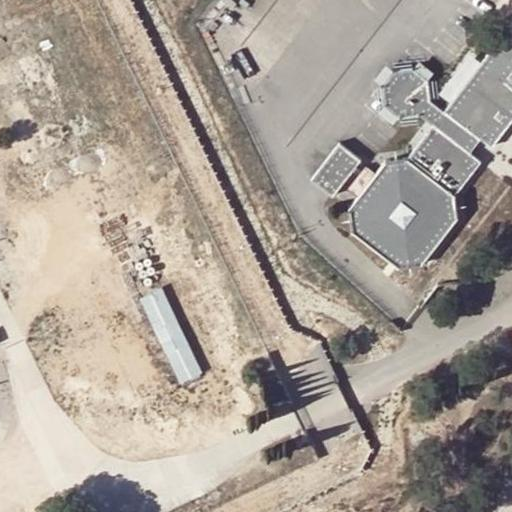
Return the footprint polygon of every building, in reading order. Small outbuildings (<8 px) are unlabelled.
[(353,228),(399,268),(426,266),(466,221),(465,192),(511,133),(511,17),(446,106),(433,124),(411,155),(384,157),(378,165),(351,204),(353,228)] [(420,114),(433,124),(446,106),(429,93),(430,75),(414,64),(394,65),(381,82),(384,105),(401,115),(420,114)] [(319,181),(338,195),(366,156),(346,142),(319,181)] [(338,195),(351,204),(378,165),(366,156),(338,195)] [(184,380),(205,370),(166,285),(145,294),(184,380)]
